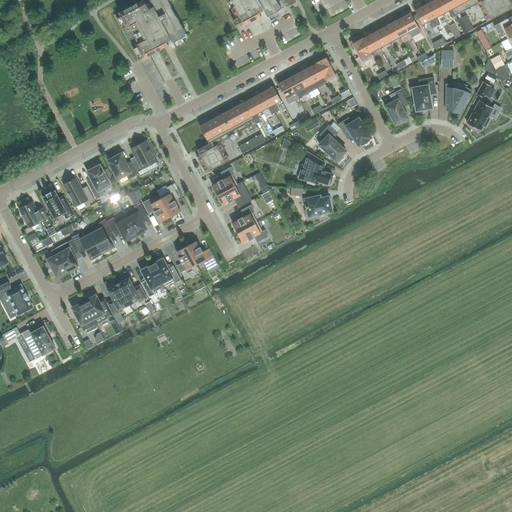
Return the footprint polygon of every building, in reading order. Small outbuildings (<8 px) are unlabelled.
[(144,0),(142,0),(114,15),(139,61),(165,47),(163,43),(171,39),(173,42),(187,35),(168,0),(150,0),(154,6),(149,8),(144,0)] [(242,26),(257,18),(255,14),(264,10),(268,17),(278,11),(278,12),(282,9),(279,4),(276,0),(227,0),(229,2),(231,1),(233,4),(230,5),(242,26)] [(435,22),(437,26),(440,24),(438,20),(437,17),(443,14),(441,10),(435,0),(433,0),(425,4),(435,22)] [(435,0),(441,10),(443,14),(449,11),(452,17),(455,16),(446,0),(435,0)] [(511,0),(446,0),(455,16),(479,3),(488,21),(511,8),(511,0)] [(435,22),(425,4),(415,10),(421,21),(423,25),(430,21),(431,24),(433,28),(437,26),(435,22)] [(401,17),(409,32),(411,37),(421,32),(411,12),(401,17)] [(474,29),(466,15),(457,20),(465,34),(474,29)] [(399,37),(409,32),(401,17),(392,22),(399,37)] [(508,39),(511,36),(511,22),(511,24),(508,19),(499,23),(508,39)] [(390,42),(399,37),(392,22),(382,27),(390,42)] [(381,48),(390,42),(382,27),(373,32),(381,48)] [(482,29),(476,32),(481,41),(486,38),(482,29)] [(371,53),(381,48),(373,32),(363,37),(371,53)] [(374,57),(371,53),(363,37),(359,39),(358,38),(352,42),(364,63),(364,62),(374,57)] [(417,57),(418,59),(419,62),(428,57),(426,52),(417,57)] [(442,53),(441,61),(453,61),(454,53),(442,53)] [(498,56),(490,60),(496,69),(503,66),(498,56)] [(316,63),(326,83),(336,78),(337,78),(326,57),(316,63)] [(399,69),(407,65),(404,60),(396,64),(399,69)] [(317,88),(326,83),(316,63),(307,68),(317,88)] [(308,93),(317,88),(307,68),(297,73),(308,93)] [(385,70),(377,75),(380,79),(388,75),(385,70)] [(298,98),(308,93),(297,73),(288,78),(298,98)] [(288,103),(298,98),(288,78),(278,84),(288,103)] [(420,87),(410,89),(413,96),(414,95),(417,110),(418,110),(418,112),(425,110),(425,109),(432,108),(429,95),(437,94),(434,78),(419,80),(420,87)] [(484,98),(486,94),(490,87),(491,86),(483,82),(477,94),(484,98)] [(464,91),(454,88),(454,85),(446,85),(446,110),(460,113),(472,91),(465,88),(464,91)] [(264,91),(275,112),(279,111),(275,104),(282,101),(274,86),(264,91)] [(407,102),(401,89),(389,95),(393,102),(385,106),(396,125),(402,122),(402,123),(408,120),(407,119),(408,118),(401,105),(407,102)] [(272,114),(275,112),(264,91),(254,96),(262,111),(268,108),(272,114)] [(339,95),(331,99),(333,104),(341,100),(339,95)] [(256,114),(262,111),(254,96),(245,102),(254,119),(256,123),(260,121),(256,114)] [(490,119),(487,118),(493,108),(480,100),(467,123),(481,131),(484,125),(485,127),(490,119)] [(250,121),(254,119),(245,102),(235,107),(239,116),(246,129),(252,126),(250,121)] [(320,105),(312,110),(314,114),(323,110),(320,105)] [(246,129),(239,116),(237,117),(233,108),(223,113),(232,131),(236,129),(239,133),(246,129)] [(228,133),(232,131),(223,113),(213,119),(217,128),(224,141),(230,138),(228,133)] [(372,137),(359,118),(352,122),(349,117),(338,125),(346,137),(351,134),(359,145),(362,143),(362,144),(369,140),(368,139),(372,137)] [(303,125),(307,132),(320,125),(316,118),(303,125)] [(224,141),(217,128),(215,129),(210,120),(200,126),(209,143),(198,150),(200,154),(197,155),(206,173),(229,160),(220,143),(224,141)] [(319,145),(337,161),(338,160),(339,162),(344,157),(342,155),(346,151),(333,139),(338,133),(329,124),(320,134),(324,139),(319,145)] [(284,138),(282,148),(293,151),(296,142),(284,138)] [(134,166),(139,175),(140,177),(151,171),(148,166),(157,161),(146,141),(132,148),(139,163),(134,166)] [(298,179),(304,181),(304,182),(315,185),(315,183),(318,184),(319,182),(329,185),(330,182),(331,183),(333,177),(331,177),(332,174),(322,171),(325,163),(307,152),(301,169),(298,179)] [(139,175),(134,166),(132,162),(127,165),(121,154),(117,156),(116,154),(109,158),(110,160),(109,161),(118,179),(126,174),(129,180),(139,175)] [(89,185),(97,199),(106,194),(103,188),(110,184),(100,165),(98,166),(97,165),(89,169),(90,171),(88,172),(94,182),(89,185)] [(218,195),(236,186),(237,185),(232,175),(235,174),(231,167),(220,173),(223,178),(218,181),(218,182),(212,185),(218,195)] [(64,185),(76,207),(84,202),(86,206),(95,201),(87,186),(82,189),(76,178),(64,185)] [(160,196),(170,216),(180,211),(177,205),(178,205),(175,199),(179,197),(172,185),(167,187),(169,192),(160,196)] [(236,186),(218,195),(223,205),(228,202),(229,202),(234,199),(237,205),(244,201),(236,186)] [(43,197),(54,219),(63,214),(66,219),(75,214),(66,199),(61,201),(55,190),(51,192),(51,191),(46,194),(47,195),(43,197)] [(161,221),(170,216),(160,196),(151,201),(150,199),(143,203),(149,213),(154,210),(157,216),(158,216),(161,221)] [(320,196),(306,199),(307,206),(306,206),(307,208),(308,210),(305,211),(307,220),(319,218),(318,214),(332,211),(331,209),(333,208),(331,199),(329,199),(329,197),(320,199),(320,196)] [(19,209),(29,227),(30,229),(43,222),(45,225),(51,222),(45,212),(39,215),(32,202),(19,209)] [(127,218),(137,236),(145,232),(144,230),(147,229),(141,218),(147,215),(141,203),(134,207),(138,212),(127,218)] [(238,233),(258,222),(253,213),(255,212),(251,205),(241,211),(243,216),(238,219),(238,220),(232,223),(238,233)] [(137,236),(127,218),(117,223),(114,218),(107,221),(112,231),(114,234),(120,230),(126,240),(128,239),(129,241),(137,236)] [(112,231),(107,221),(106,219),(99,223),(103,230),(92,235),(102,253),(105,251),(106,253),(115,248),(112,242),(111,243),(106,234),(112,231)] [(258,222),(238,233),(243,242),(249,239),(249,240),(255,237),(258,242),(268,237),(265,230),(263,231),(258,222)] [(31,232),(24,235),(29,247),(36,245),(31,232)] [(102,253),(92,235),(82,241),(78,234),(72,238),(73,239),(78,249),(84,246),(89,254),(88,255),(91,261),(100,256),(99,255),(102,253)] [(43,241),(45,245),(48,246),(53,243),(49,237),(43,241)] [(79,251),(78,249),(73,239),(66,243),(69,248),(59,253),(69,273),(78,268),(77,266),(79,265),(73,255),(79,251)] [(187,246),(196,264),(211,256),(207,250),(203,252),(200,246),(200,247),(196,241),(187,246)] [(0,265),(9,261),(0,244),(0,265)] [(181,273),(196,264),(187,246),(177,252),(180,257),(179,258),(182,263),(177,266),(181,273)] [(69,273),(59,253),(56,248),(51,251),(54,256),(48,259),(57,277),(59,276),(60,278),(69,273)] [(152,265),(164,286),(174,281),(175,283),(181,280),(173,265),(168,268),(162,257),(154,261),(155,263),(152,265)] [(164,286),(152,265),(149,266),(148,264),(141,268),(147,279),(141,282),(149,297),(155,294),(154,292),(164,286)] [(118,283),(130,304),(138,300),(139,303),(147,298),(140,285),(135,288),(128,275),(120,279),(121,282),(118,283)] [(26,293),(21,285),(11,290),(9,286),(10,285),(6,278),(0,280),(0,297),(1,300),(8,297),(18,315),(33,307),(29,299),(30,299),(26,293)] [(130,304),(118,283),(116,285),(114,282),(106,287),(113,300),(109,302),(116,315),(122,312),(121,309),(130,304)] [(83,299),(96,324),(113,315),(105,300),(100,302),(96,295),(94,296),(93,294),(83,299)] [(85,330),(96,324),(83,299),(73,305),(74,307),(72,308),(85,330)] [(30,329),(22,333),(36,359),(56,348),(43,326),(32,332),(30,329)] [(17,327),(3,334),(7,342),(21,334),(17,327)] [(89,340),(84,342),(88,349),(93,347),(89,340)]
